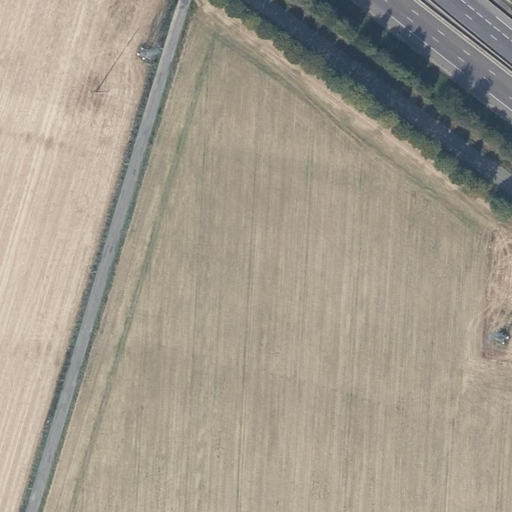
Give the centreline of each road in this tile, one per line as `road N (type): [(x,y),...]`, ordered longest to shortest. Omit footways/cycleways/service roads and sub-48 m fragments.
road 1 (unclassified): [(186,0),(32,511)]
road 2 (tertiary): [(258,0),(511,188)]
road 3 (trunk): [(393,0),(511,93)]
